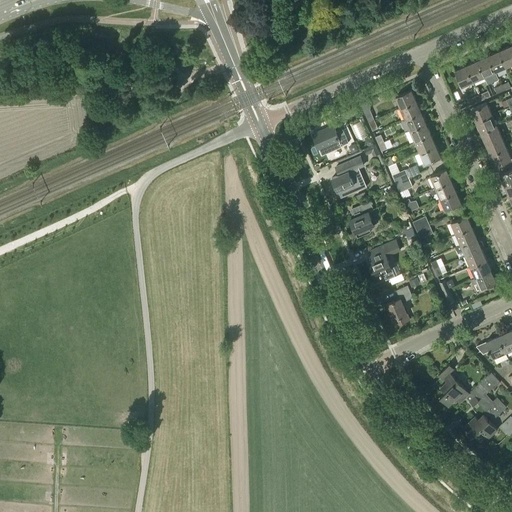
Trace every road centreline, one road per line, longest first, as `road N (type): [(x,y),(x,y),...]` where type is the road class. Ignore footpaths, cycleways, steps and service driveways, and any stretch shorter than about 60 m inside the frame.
road 1 (unclassified): [(137,511),(150,414),(137,196),(169,165),(260,124)]
road 2 (secondary): [(369,370),(260,124)]
road 3 (residential): [(511,255),(422,53)]
road 4 (secondary): [(511,511),(446,461),(369,370)]
road 5 (residential): [(260,124),(422,53)]
road 6 (track): [(147,180),(0,251)]
road 7 (residential): [(369,370),(511,300)]
